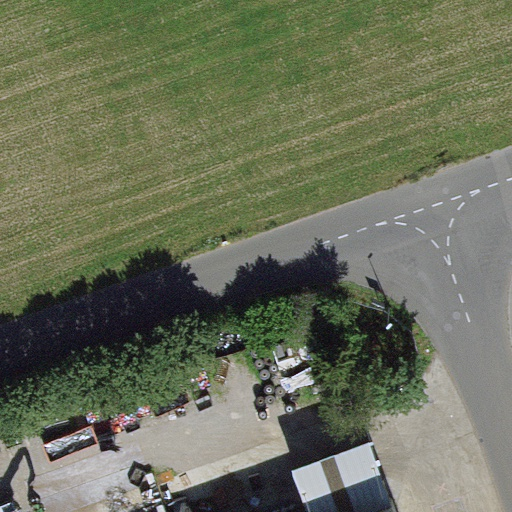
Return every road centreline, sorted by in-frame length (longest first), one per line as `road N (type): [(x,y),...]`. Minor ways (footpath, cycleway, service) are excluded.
road 1 (residential): [(430,214),(0,363)]
road 2 (residential): [(430,214),(511,443)]
